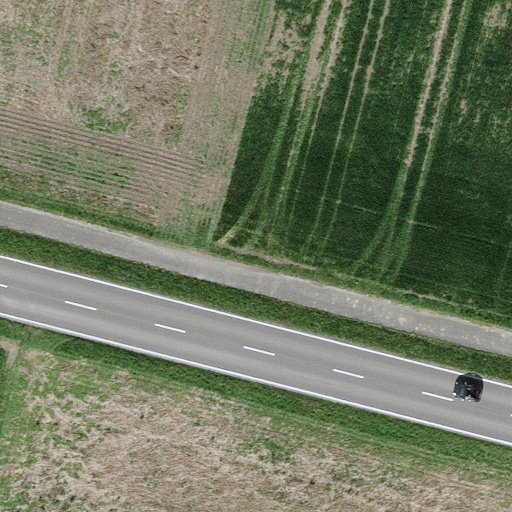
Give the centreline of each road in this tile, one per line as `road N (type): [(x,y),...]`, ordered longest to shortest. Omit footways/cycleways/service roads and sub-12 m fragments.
road 1 (track): [(0,213),(511,345)]
road 2 (primary): [(0,284),(511,414)]
